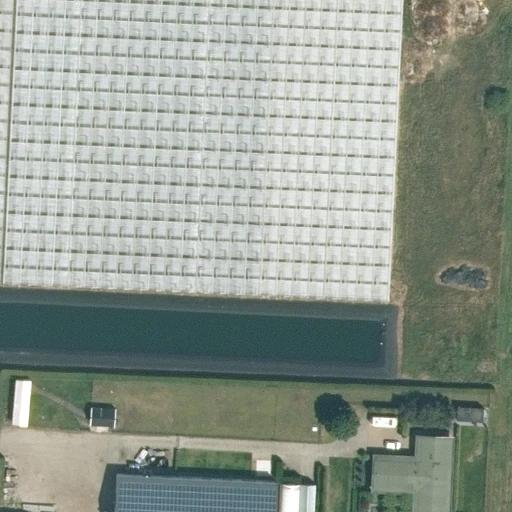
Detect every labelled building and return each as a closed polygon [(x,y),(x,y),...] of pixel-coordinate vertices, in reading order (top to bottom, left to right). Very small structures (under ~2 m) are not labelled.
[(0,0),(0,279),(387,297),(401,0),(0,0)] [(482,407),(456,406),(456,419),(482,420),(482,407)] [(113,425),(114,410),(90,408),(89,424),(113,425)] [(443,511),(447,439),(421,438),(419,462),(375,459),(374,486),(418,488),(417,511),(443,511)] [(113,511),(275,511),(277,482),(115,474),(113,511)] [(311,511),(313,483),(297,482),(295,511),(311,511)]
